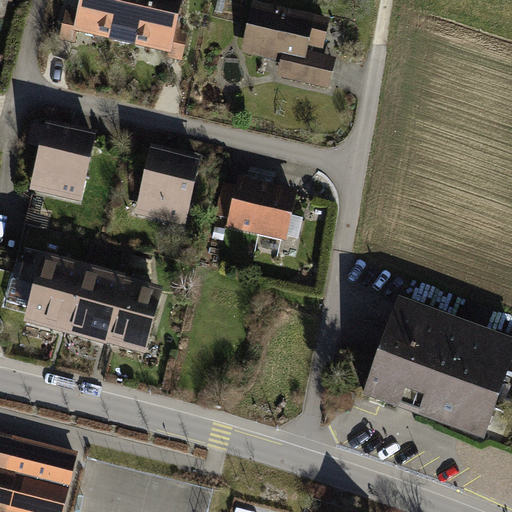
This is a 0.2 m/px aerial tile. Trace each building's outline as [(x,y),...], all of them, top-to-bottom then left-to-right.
[(122,45),(132,0),(76,0),(69,32),(122,45)] [(175,57),(188,0),(132,0),(122,45),(175,57)] [(333,20),(254,0),(241,52),(283,62),(279,77),(331,89),(341,51),(327,47),(333,20)] [(81,193),(92,146),(41,134),(29,181),(81,193)] [(187,219),(198,171),(143,159),(132,206),(187,219)] [(284,241),(296,192),(234,177),(222,226),(284,241)] [(22,327),(149,361),(169,287),(41,253),(22,327)] [(511,378),(511,347),(400,306),(365,398),(488,444),(511,378)] [(16,464),(21,444),(0,438),(0,511),(21,511),(33,468),(16,464)]
